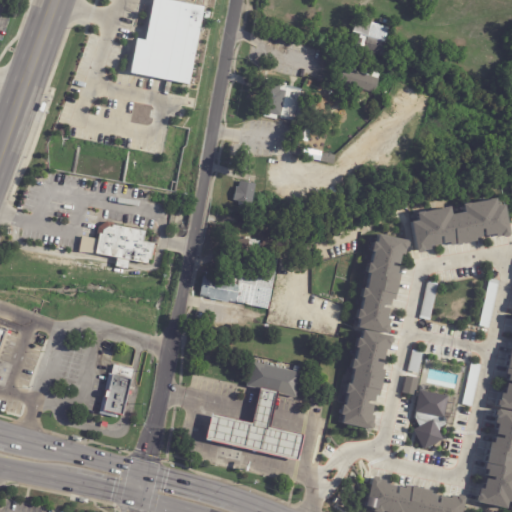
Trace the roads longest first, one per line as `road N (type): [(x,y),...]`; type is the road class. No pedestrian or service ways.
road 1 (residential): [(192,238),(133,511)]
road 2 (residential): [(236,0),(199,201)]
road 3 (secondary): [(143,471),(10,437)]
road 4 (primary): [(54,0),(13,114)]
